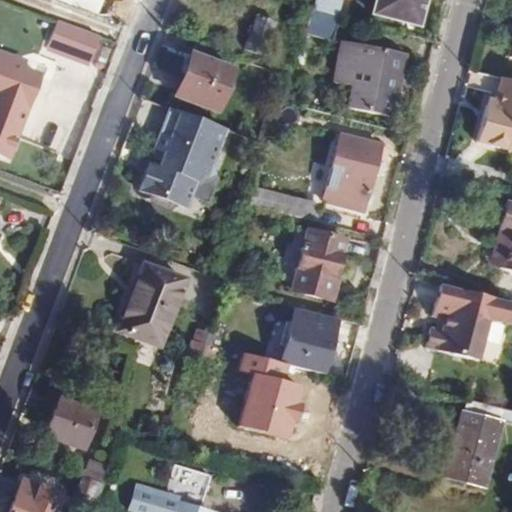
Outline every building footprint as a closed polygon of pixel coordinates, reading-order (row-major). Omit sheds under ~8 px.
[(71,0),(70,5),(114,22),(123,0),(71,0)] [(314,0),(311,10),(336,18),(340,0),(314,0)] [(419,26),(425,0),(374,0),(371,15),(419,26)] [(307,12),(296,9),(290,26),(302,29),(307,12)] [(336,18),(311,10),(304,33),(332,43),(339,19),(338,19),(336,18)] [(275,25),(254,17),(242,49),(263,57),(275,25)] [(98,38),(56,21),(50,38),(93,54),(98,38)] [(238,60),(195,43),(182,75),(188,78),(179,100),(218,114),(224,100),(238,60)] [(357,56),(358,46),(341,43),(339,52),(357,56)] [(405,55),(358,46),(357,56),(339,52),(334,83),(350,86),(346,110),(389,118),(394,87),(399,89),(405,55)] [(22,61),(0,53),(0,156),(7,159),(37,76),(19,69),(22,61)] [(235,103),(249,64),(238,60),(224,100),(235,103)] [(173,97),(179,100),(188,78),(182,75),(173,97)] [(490,105),(487,104),(478,140),(511,148),(511,82),(503,80),(498,98),(496,106),(490,105)] [(193,118),(170,109),(160,134),(182,142),(193,118)] [(266,147),(276,117),(265,113),(255,142),(266,147)] [(212,166),(225,131),(193,118),(182,142),(160,134),(154,148),(156,150),(163,153),(160,161),(158,165),(153,163),(148,164),(140,185),(144,187),(141,191),(187,208),(192,197),(197,183),(215,174),(212,166)] [(362,211),(382,146),(340,136),(321,202),(362,211)] [(163,153),(156,150),(153,157),(160,161),(163,153)] [(216,178),(215,174),(197,183),(192,197),(208,203),(216,178)] [(320,206),(253,189),(248,205),(316,224),(320,206)] [(511,205),(503,203),(493,239),(507,242),(500,269),(511,271),(511,205)] [(322,237),(306,234),(295,282),(314,286),(311,295),(319,297),(321,288),(332,291),(335,289),(336,282),(334,277),(340,256),(319,250),(322,237)] [(507,242),(493,239),(486,265),(500,269),(507,242)] [(160,347),(184,280),(140,264),(116,331),(160,347)] [(507,329),(511,307),(511,303),(436,285),(428,316),(438,319),(435,330),(429,329),(424,348),(476,361),(486,324),(507,329)] [(321,333),(295,327),(287,356),(313,363),(321,333)] [(222,338),(208,334),(205,344),(210,346),(219,348),(222,338)] [(210,346),(205,344),(189,340),(184,358),(213,366),(217,352),(209,350),(210,346)] [(254,388),(235,381),(225,406),(245,412),(248,405),(265,410),(277,377),(259,371),(254,388)] [(95,414),(57,400),(43,437),(81,450),(95,414)] [(511,411),(465,400),(446,478),(481,488),(499,422),(511,425),(511,411)] [(100,484),(104,466),(89,461),(83,478),(95,482),(100,484)] [(210,511),(199,508),(210,477),(173,466),(164,493),(134,484),(125,511),(127,511),(210,511)] [(95,482),(83,478),(80,476),(72,497),(88,503),(95,482)] [(49,511),(57,494),(20,482),(8,511),(49,511)] [(88,503),(94,505),(100,484),(95,482),(88,503)]
